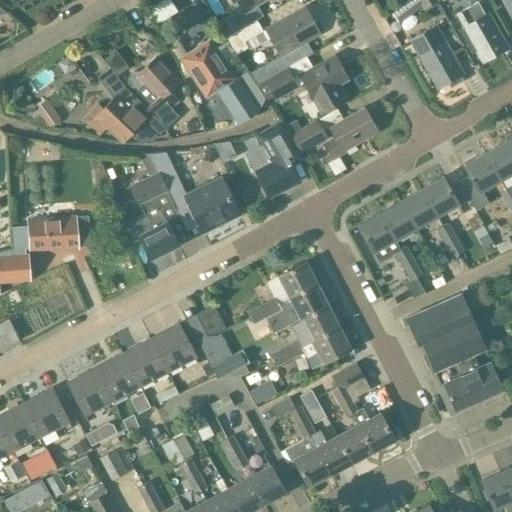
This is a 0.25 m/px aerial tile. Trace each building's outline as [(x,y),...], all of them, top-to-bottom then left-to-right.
[(154,0),(141,8),(147,19),(170,7),(165,0),(154,0)] [(227,15),(236,30),(263,16),(256,3),(262,0),(237,0),(241,7),(227,15)] [(436,0),(418,0),(422,6),(424,9),(437,1),(436,0)] [(511,0),(503,0),(511,15),(511,0)] [(478,3),(456,15),(464,28),(459,30),(472,53),(476,51),(482,62),(507,48),(487,14),(485,15),(478,3)] [(280,56),(249,73),(257,85),(286,69),(313,53),(306,41),(319,33),(313,22),(316,21),(317,17),(312,9),(309,9),(306,10),(304,7),(266,29),(281,55),(280,56)] [(256,20),(236,30),(226,36),(237,54),(247,48),(244,41),(262,31),(256,20)] [(424,33),(412,40),(418,53),(438,88),(447,82),(450,88),(462,81),(459,75),(462,74),(442,40),(432,46),(424,33)] [(209,38),(186,54),(197,70),(191,75),(205,96),(216,89),(238,123),(260,109),(265,99),(257,85),(249,73),(247,70),(235,79),(209,38)] [(347,79),(333,56),(292,79),(286,69),(257,85),(265,99),(266,100),(274,95),(275,98),(303,82),(321,114),(348,99),(339,84),(347,79)] [(69,57),(58,63),(64,74),(66,73),(69,75),(74,72),(74,68),(75,67),(69,57)] [(146,109),(164,129),(178,116),(170,106),(176,101),(167,90),(179,81),(158,57),(140,72),(132,71),(127,75),(127,83),(131,88),(138,88),(136,90),(150,105),(146,109)] [(152,141),(164,129),(146,109),(145,109),(124,89),(104,109),(97,103),(81,120),(99,136),(106,128),(119,140),(125,140),(131,133),(139,141),(152,141)] [(46,99),(34,108),(48,126),(60,118),(46,99)] [(335,136),(323,143),(333,160),(346,152),(344,149),(377,131),(363,107),(343,118),(329,126),(335,136)] [(291,133),(301,152),(327,138),(322,130),(317,119),(291,133)] [(282,121),(281,121),(256,134),(263,147),(249,154),(256,170),(269,195),(298,182),(282,147),(293,141),(289,134),(282,121)] [(228,140),(227,140),(212,143),(222,163),(235,156),(228,140)] [(485,153),(500,179),(511,172),(511,152),(506,141),(485,153)] [(149,155),(146,155),(174,210),(188,203),(199,225),(202,232),(239,214),(221,178),(185,195),(165,153),(149,155)] [(481,190),(500,179),(485,153),(463,166),(468,176),(459,181),(475,209),(488,203),(481,190)] [(138,234),(150,258),(178,244),(167,223),(177,217),(146,155),(139,155),(148,176),(128,185),(137,205),(142,203),(153,226),(138,234)] [(442,176),(421,189),(436,216),(458,204),(442,176)] [(499,193),(507,207),(511,204),(511,186),(506,189),(499,193)] [(416,228),(436,216),(421,189),(400,201),(416,228)] [(395,240),(416,228),(400,201),(379,212),(395,240)] [(358,225),(373,252),(395,240),(379,212),(358,225)] [(12,249),(0,251),(0,281),(29,280),(28,255),(26,256),(25,248),(30,248),(30,251),(77,248),(77,247),(90,246),(87,216),(76,217),(76,216),(28,219),(29,225),(11,227),(12,249)] [(496,220),(486,226),(490,233),(500,227),(496,220)] [(436,229),(444,243),(455,236),(448,223),(436,229)] [(455,236),(444,243),(452,256),(463,250),(455,236)] [(511,243),(510,239),(495,246),(500,254),(511,248),(511,243)] [(395,253),(402,267),(415,260),(406,246),(400,249),(394,253),(395,253)] [(136,265),(132,256),(125,259),(129,268),(136,265)] [(415,260),(402,267),(410,281),(417,277),(422,273),(415,260)] [(277,275),(289,298),(317,283),(305,261),(277,275)] [(417,277),(410,281),(405,284),(413,297),(425,290),(417,277)] [(282,308),(278,311),(286,326),(289,324),(300,319),(328,304),(317,283),(289,298),(279,302),(282,308)] [(462,293),(405,317),(417,345),(423,342),(452,411),(503,390),(490,360),(479,364),(474,353),(485,348),(462,293)] [(267,310),(269,315),(278,311),(282,308),(279,302),(277,303),(274,297),(261,304),(264,311),(267,310)] [(264,311),(261,304),(247,311),(253,324),(269,315),(267,310),(264,311)] [(300,319),(289,324),(297,339),(301,346),(311,340),(339,326),(328,304),(300,319)] [(0,349),(19,340),(9,318),(0,322),(0,349)] [(150,339),(167,371),(196,356),(179,324),(150,339)] [(297,339),(284,346),(287,352),(285,353),(288,360),(304,352),(307,357),(317,352),(323,362),(350,348),(339,326),(311,340),(301,346),(297,339)] [(209,363),(209,365),(231,354),(220,333),(218,334),(206,336),(204,330),(195,335),(209,363)] [(123,353),(140,386),(167,371),(150,339),(123,353)] [(276,367),(288,360),(285,353),(287,352),(284,346),(270,354),(276,367)] [(123,353),(95,368),(112,400),(140,386),(123,353)] [(237,353),(210,366),(214,374),(216,378),(243,364),(237,353)] [(330,375),(335,386),(337,385),(338,385),(343,383),(349,396),(344,398),(346,401),(339,405),(346,417),(352,414),(357,424),(372,451),(393,439),(379,412),(369,418),(362,407),(358,409),(354,402),(358,400),(357,396),(370,389),(356,362),(330,375)] [(209,363),(202,367),(207,378),(214,374),(210,366),(209,365),(209,363)] [(84,415),(112,400),(95,368),(66,383),(84,415)] [(277,394),(270,379),(250,389),(257,404),(277,394)] [(337,385),(335,386),(330,389),(339,405),(346,401),(344,398),(349,396),(343,383),(338,385),(337,385)] [(159,403),(178,394),(174,386),(155,395),(159,403)] [(52,389),(23,404),(40,437),(69,422),(52,389)] [(307,409),(318,403),(311,390),(299,396),(307,409)] [(234,406),(228,394),(209,404),(216,416),(234,406)] [(277,419),(289,412),(290,411),(294,407),(289,397),(271,406),(277,419)] [(0,426),(12,451),(40,437),(23,404),(0,416),(0,426)] [(290,411),(289,412),(296,425),(301,421),(303,424),(309,421),(301,404),(295,408),(294,407),(290,411)] [(138,426),(133,415),(123,421),(128,431),(138,426)] [(214,435),(204,416),(192,422),(202,441),(214,435)] [(304,439),(285,449),(292,462),(294,460),(308,485),(330,473),(315,446),(310,437),(316,433),(309,421),(303,424),(301,421),(296,425),(304,439)] [(351,462),(372,451),(357,424),(336,435),(351,462)] [(0,457),(12,451),(0,426),(0,457)] [(94,429),(85,434),(91,446),(104,439),(99,431),(94,429)] [(172,439),(183,459),(194,453),(183,433),(172,439)] [(221,441),(228,455),(240,449),(232,435),(221,441)] [(315,446),(330,473),(351,462),(336,435),(315,446)] [(172,465),(183,459),(172,439),(162,445),(172,465)] [(89,450),(83,440),(71,446),(77,457),(89,450)] [(127,472),(114,449),(99,457),(112,481),(127,472)] [(240,449),(228,455),(236,469),(248,463),(240,449)] [(48,450),(23,463),(31,479),(55,466),(48,450)] [(81,472),(92,466),(86,455),(75,461),(81,472)] [(179,465),(186,479),(198,472),(190,459),(179,465)] [(16,462),(5,469),(12,482),(24,475),(16,462)] [(270,465),(248,477),(263,504),(284,492),(270,465)] [(511,466),(502,471),(499,472),(511,502),(511,466)] [(198,472),(186,479),(194,493),(206,486),(198,472)] [(506,511),(511,511),(511,502),(499,472),(481,479),(493,508),(503,503),(506,511)] [(57,473),(46,479),(56,496),(66,491),(57,473)] [(247,511),(263,504),(248,477),(227,488),(239,511),(247,511)] [(136,488),(144,502),(157,495),(149,481),(136,488)] [(239,511),(227,488),(206,500),(212,511),(239,511)] [(21,491),(3,501),(9,511),(18,511),(30,506),(21,491)] [(117,511),(106,491),(88,501),(94,511),(117,511)] [(157,495),(144,502),(149,511),(158,511),(164,509),(157,495)] [(212,511),(206,500),(185,511),(184,511),(212,511)]
